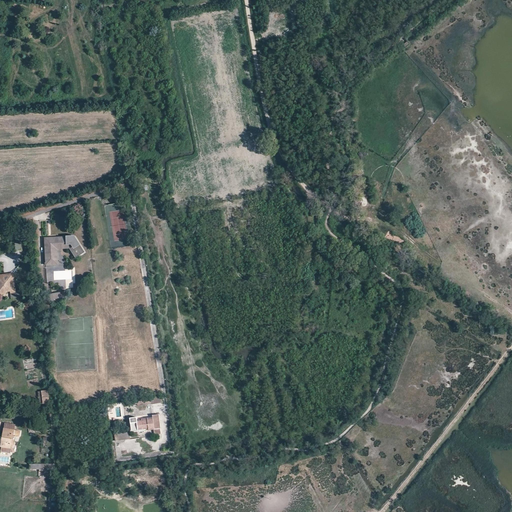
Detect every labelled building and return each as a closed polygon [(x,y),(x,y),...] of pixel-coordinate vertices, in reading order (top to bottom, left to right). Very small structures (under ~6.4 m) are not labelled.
[(75,259),(85,252),(74,236),(44,238),(45,265),(57,264),(56,249),(67,249),(75,259)] [(325,266),(330,266),(330,261),(326,260),(326,257),(318,256),(318,263),(325,264),(325,266)] [(8,274),(0,274),(0,295),(6,294),(6,293),(10,292),(10,294),(16,293),(13,273),(8,274)] [(44,293),(45,302),(53,301),(53,299),(65,297),(65,296),(64,289),(44,293)] [(43,404),(49,403),(47,390),(37,391),(39,404),(43,404)] [(154,429),(160,428),(158,415),(152,416),(152,417),(140,419),(141,421),(136,421),(136,418),(129,419),(131,433),(137,432),(137,431),(148,430),(148,431),(154,431),(154,429)] [(2,447),(11,449),(14,435),(15,430),(15,426),(4,424),(3,432),(1,447),(2,447)]
